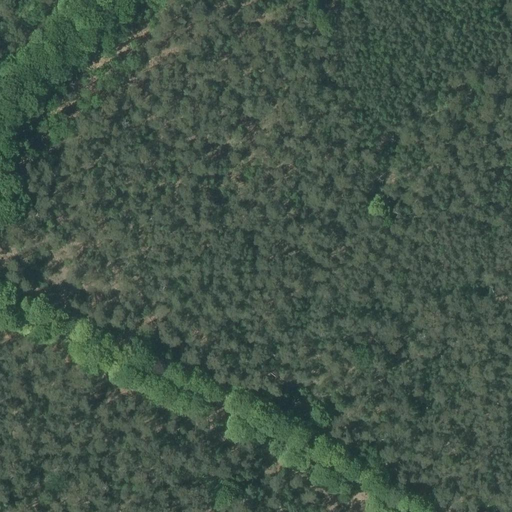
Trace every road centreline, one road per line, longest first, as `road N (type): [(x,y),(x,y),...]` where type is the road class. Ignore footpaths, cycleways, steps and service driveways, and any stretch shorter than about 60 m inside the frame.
road 1 (track): [(416,511),(253,417),(0,300)]
road 2 (track): [(93,0),(0,100)]
